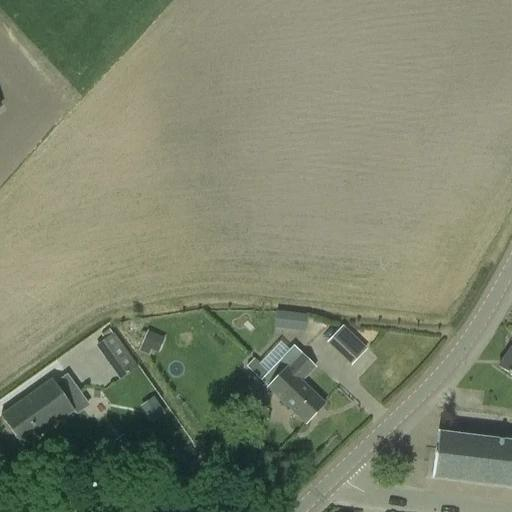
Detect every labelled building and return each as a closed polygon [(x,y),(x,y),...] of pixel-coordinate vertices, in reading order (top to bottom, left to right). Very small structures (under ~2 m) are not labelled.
[(305,334),(307,316),(277,312),(274,330),(305,334)] [(349,364),(367,348),(346,324),(328,340),(349,364)] [(159,354),(164,335),(146,331),(141,350),(159,354)] [(97,342),(116,377),(135,367),(115,332),(97,342)] [(268,389),(276,381),(285,389),(290,383),(293,386),(299,381),(301,383),(314,369),(300,355),(292,348),(260,381),(268,389)] [(511,348),(498,368),(511,377),(511,348)] [(56,385),(53,381),(1,418),(22,448),(75,412),(69,403),(81,395),(68,376),(56,385)] [(324,405),(301,383),(299,381),(293,386),(290,383),(285,389),(276,381),(268,389),(305,425),(324,405)] [(511,443),(438,434),(432,479),(511,489),(511,443)]
